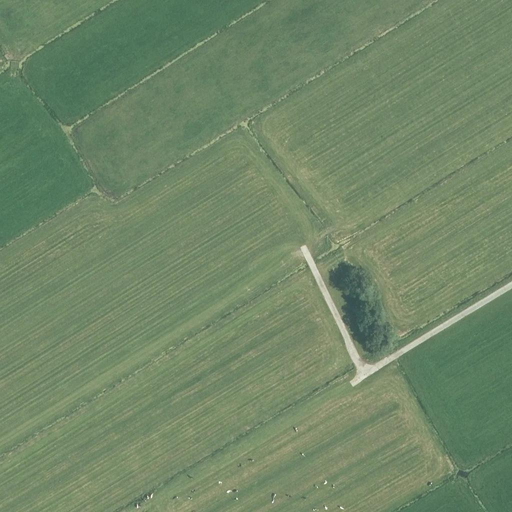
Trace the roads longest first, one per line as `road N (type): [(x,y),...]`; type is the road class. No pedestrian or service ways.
road 1 (track): [(0,443),(307,256),(363,373)]
road 2 (track): [(363,373),(138,511)]
road 3 (track): [(363,373),(511,286)]
